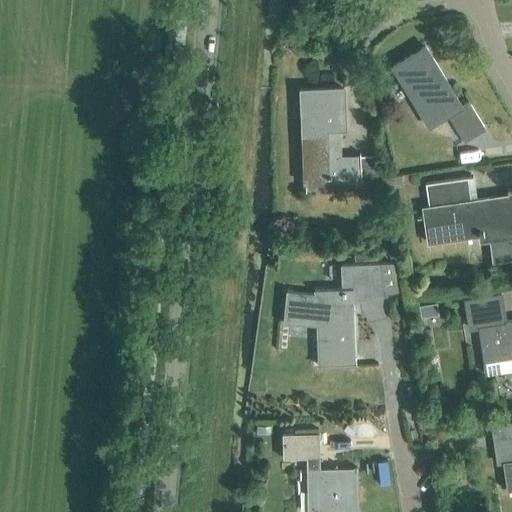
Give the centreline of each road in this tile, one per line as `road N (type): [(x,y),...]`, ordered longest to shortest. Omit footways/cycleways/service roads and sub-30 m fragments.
road 1 (secondary): [(167,511),(213,0)]
road 2 (residential): [(356,56),(404,14),(474,4)]
